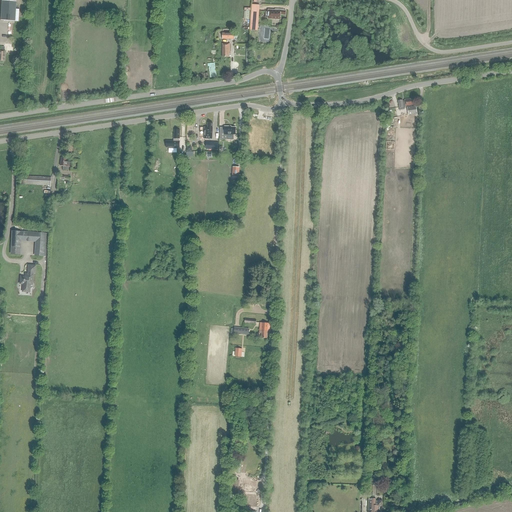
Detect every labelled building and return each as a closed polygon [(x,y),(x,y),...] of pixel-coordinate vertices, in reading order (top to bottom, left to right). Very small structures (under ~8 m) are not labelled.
[(0,20),(15,21),(16,1),(1,0),(0,20)] [(274,19),(280,19),(280,14),(285,15),(285,11),(284,11),(284,10),(275,9),(274,11),(273,11),(268,10),(267,19),(272,19),(274,19)] [(402,100),(398,100),(399,108),(399,110),(404,109),(405,107),(405,106),(413,105),(413,99),(411,100),(410,99),(404,100),(405,101),(402,102),(402,100)] [(407,107),(408,115),(417,114),(416,105),(407,107)] [(208,123),(208,127),(204,127),(204,138),(212,139),(212,128),(212,123),(208,123)] [(220,133),(220,140),(227,140),(231,140),(233,138),(233,135),(235,135),(235,127),(228,127),(228,126),(224,126),(224,133),(220,133)] [(166,146),(166,147),(179,147),(179,142),(178,142),(178,139),(179,139),(180,130),(174,130),(174,134),(173,134),(173,138),(173,142),(166,141),(166,142),(167,142),(166,146)] [(192,151),(191,146),(185,147),(185,156),(193,156),(193,151),(192,151)] [(62,170),(65,170),(68,170),(69,167),(70,161),(65,160),(65,158),(61,157),(60,162),(60,166),(62,166),(62,170)] [(20,184),(50,186),(51,177),(21,176),(20,184)] [(44,252),(45,233),(11,232),(11,238),(11,243),(11,250),(10,254),(20,254),(20,241),(35,241),(35,255),(43,256),(44,252)] [(23,291),(29,292),(29,284),(32,284),(32,274),(32,272),(34,273),(35,266),(28,266),(28,272),(28,274),(25,274),(25,277),(20,277),(20,284),(23,284),(23,291)] [(269,334),(270,323),(260,323),(259,333),(261,333),(261,338),(267,338),(267,334),(269,334)] [(229,494),(238,495),(240,480),(231,479),(229,494)] [(375,499),(371,499),(368,499),(367,511),(377,511),(378,506),(382,506),(382,500),(378,500),(378,501),(375,501),(375,499)]
